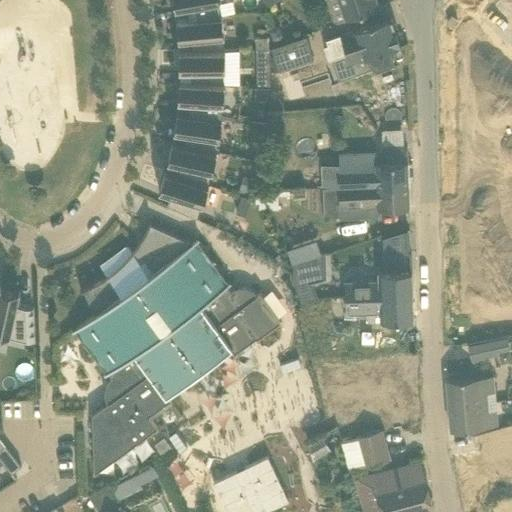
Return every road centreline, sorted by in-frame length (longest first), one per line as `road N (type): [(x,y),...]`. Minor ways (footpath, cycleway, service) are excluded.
road 1 (residential): [(449,511),(433,393),(425,51),(437,0)]
road 2 (residential): [(0,226),(40,243),(75,231),(110,186),(128,118),(125,0)]
